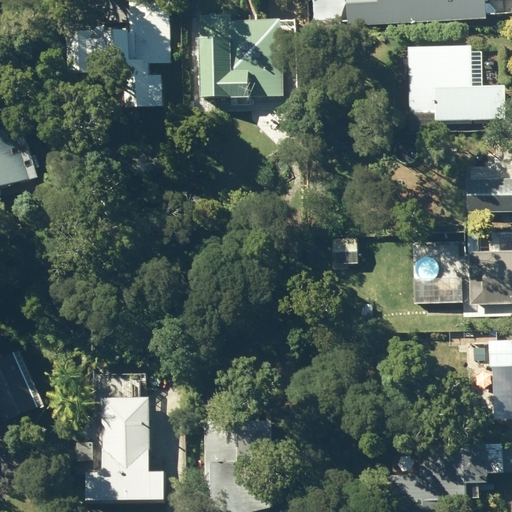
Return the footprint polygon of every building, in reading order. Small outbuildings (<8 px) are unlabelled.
[(348,0),(350,28),(489,22),(488,0),(348,0)] [(113,80),(115,112),(165,111),(164,78),(153,78),(153,66),(174,66),(173,5),(128,5),(129,35),(102,37),(103,80),(113,80)] [(202,16),(203,101),(284,100),(284,24),(233,24),(234,16),(202,16)] [(412,116),(439,117),(438,124),(509,124),(509,90),(476,90),(476,50),(412,50),(412,116)] [(0,200),(8,199),(5,190),(40,180),(25,124),(0,131),(0,200)] [(511,181),(470,181),(470,215),(511,214),(511,181)] [(335,266),(361,265),(361,237),(334,238),(335,266)] [(511,238),(505,239),(506,255),(471,256),(472,308),(511,307),(511,238)] [(511,368),(511,342),(493,343),(494,369),(511,368)] [(0,365),(0,409),(7,426),(46,410),(24,355),(0,365)] [(88,477),(87,509),(178,508),(178,475),(153,476),(152,402),(104,402),(103,476),(88,477)] [(277,511),(273,424),(205,427),(209,511),(277,511)] [(511,436),(488,438),(489,471),(511,469),(511,436)] [(390,472),(392,511),(422,511),(441,511),(440,493),(468,491),(467,480),(486,478),(485,438),(419,441),(420,471),(390,472)]
